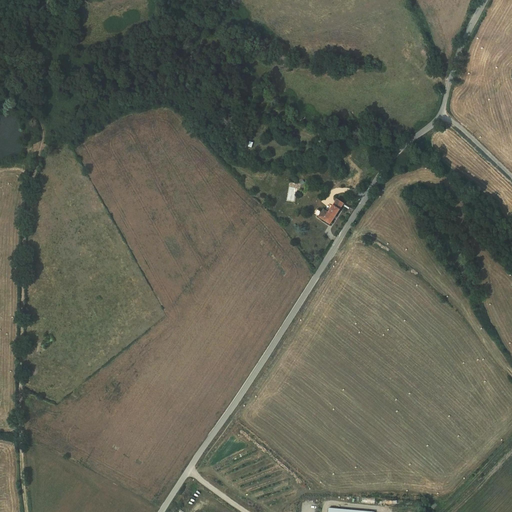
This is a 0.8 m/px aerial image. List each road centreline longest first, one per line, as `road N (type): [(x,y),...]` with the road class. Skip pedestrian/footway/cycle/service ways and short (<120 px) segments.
road 1 (track): [(24,511),(21,290),(38,126),(21,52),(28,24),(47,0)]
road 2 (unclassified): [(419,133),(372,184),(160,511)]
road 3 (unclassified): [(442,116),(484,0)]
